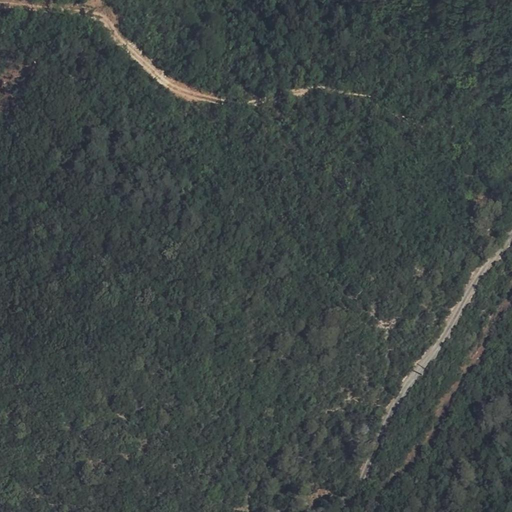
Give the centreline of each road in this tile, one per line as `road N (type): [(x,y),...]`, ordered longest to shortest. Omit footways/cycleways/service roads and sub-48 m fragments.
road 1 (track): [(0,1),(89,9),(188,94),(249,102),(319,87),(363,95)]
road 2 (unclassified): [(351,511),(388,413),(511,233)]
